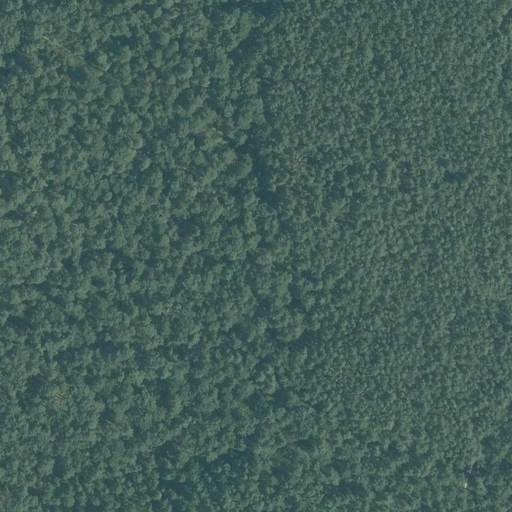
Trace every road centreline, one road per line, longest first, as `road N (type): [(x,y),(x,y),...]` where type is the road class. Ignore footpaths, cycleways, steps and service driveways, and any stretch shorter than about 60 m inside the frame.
road 1 (track): [(229,136),(275,149),(345,140),(395,151),(473,424),(476,446),(458,511)]
road 2 (track): [(0,300),(39,290),(72,258),(182,199),(229,136)]
road 3 (track): [(229,136),(0,14)]
